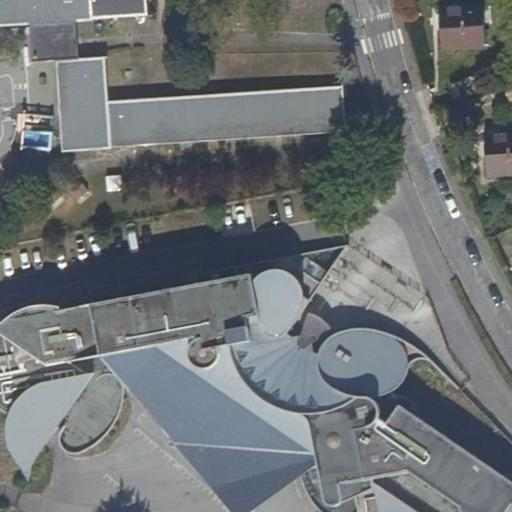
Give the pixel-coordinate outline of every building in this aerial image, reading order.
[(35,63),(60,60),(65,147),(113,145),(113,141),(346,127),(342,81),(112,96),(110,59),(81,61),(79,22),(151,18),(150,0),(0,0),(0,28),(32,26),(35,63)] [(487,9),(443,11),(444,50),(488,49),(487,9)] [(451,87),(456,102),(487,91),(482,76),(451,87)] [(511,136),(487,138),(489,178),(511,176),(511,136)] [(237,277),(0,322),(0,407),(9,414),(6,430),(6,437),(10,448),(13,453),(17,459),(21,461),(33,485),(37,463),(62,427),(65,429),(62,435),(62,439),(64,444),(67,448),(72,451),(80,453),(88,452),(97,448),(106,440),(113,432),(119,424),(123,414),(126,404),(128,395),(129,386),(128,384),(127,381),(124,377),(121,375),(126,367),(245,449),(253,443),(261,437),(264,433),(267,429),(267,425),(266,422),(264,418),(264,414),(304,441),(303,452),(304,466),(305,471),(308,485),(311,493),(315,501),(320,510),(322,511),(360,511),(361,503),(360,500),(359,491),(377,488),(379,498),(381,511),(511,511),(511,480),(477,456),(424,419),(413,400),(408,397),(400,394),(398,391),(400,389),(403,386),(409,376),(411,370),(415,364),(420,362),(426,361),(434,362),(422,352),(413,346),(402,340),(390,334),(378,329),(368,327),(359,326),(348,329),(338,335),(330,341),(320,353),(314,360),(310,360),(305,358),(299,355),(294,352),(292,347),(289,342),(288,336),(291,332),(323,283),(298,266),(295,266),(256,274),(253,263),(236,267),(237,277)] [(294,336),(291,332),(288,336),(289,342),(292,347),(294,352),(299,355),(305,358),(310,360),(314,360),(320,353),(316,352),(315,346),(333,329),(311,313),(299,336),(294,336)] [(127,381),(128,384),(238,511),(251,511),(305,471),(304,466),(303,452),(304,441),(264,414),(264,418),(266,422),(267,425),(267,429),(264,433),(261,437),(253,443),(245,449),(126,367),(121,375),(124,377),(127,381)] [(359,491),(360,500),(379,498),(377,488),(359,491)]
